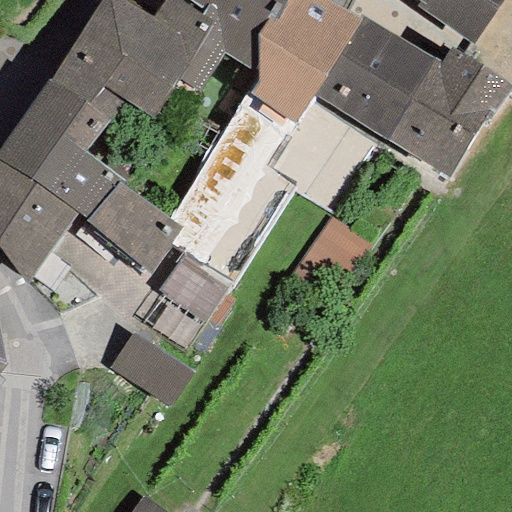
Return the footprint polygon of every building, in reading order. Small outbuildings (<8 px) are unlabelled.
[(184,3),(178,0),(163,0),(153,17),(122,0),(101,0),(48,80),(109,119),(120,100),(153,118),(178,81),(199,90),(222,53),(219,26),(184,3)] [(284,0),(185,0),(184,3),(219,26),(222,53),(256,75),(254,37),(284,0)] [(360,16),(328,0),(284,0),(254,37),(256,75),(256,82),(246,94),(295,122),(311,94),(360,16)] [(417,0),(419,1),(414,8),(472,45),(503,0),(417,0)] [(442,61),(360,16),(311,94),(383,143),(433,65),(437,68),(442,61)] [(511,88),(450,49),(442,61),(437,68),(433,65),(383,143),(444,181),(482,122),(488,126),(511,88)] [(109,119),(48,80),(0,148),(0,164),(75,212),(85,221),(117,180),(84,153),(109,119)] [(295,122),(246,94),(168,220),(182,231),(170,247),(182,256),(201,271),(295,122)] [(75,212),(0,164),(0,252),(22,285),(75,212)] [(117,180),(85,221),(150,272),(170,247),(182,231),(168,220),(117,180)] [(203,322),(225,289),(201,271),(182,256),(156,290),(203,322)] [(190,375),(131,334),(108,367),(167,407),(190,375)] [(159,511),(139,498),(129,511),(159,511)]
